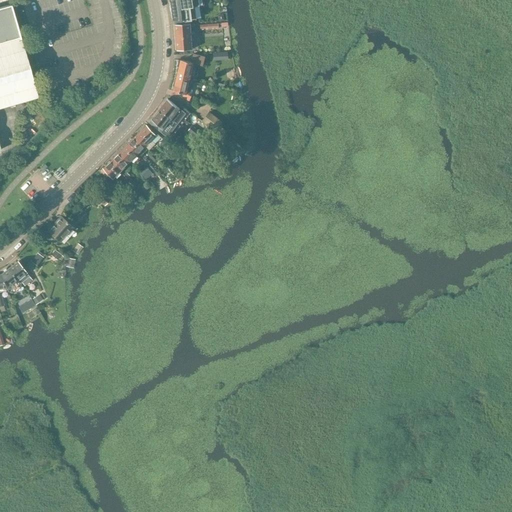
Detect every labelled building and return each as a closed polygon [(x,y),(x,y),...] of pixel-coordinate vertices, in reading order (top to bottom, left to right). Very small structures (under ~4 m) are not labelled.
[(176,9),(182,8),(199,5),(198,0),(171,0),(173,9),(175,9),(176,9)] [(0,106),(37,96),(10,4),(0,7),(0,106)] [(191,19),(196,18),(201,17),(199,5),(182,8),(176,9),(175,9),(173,9),(175,22),(191,19)] [(175,24),(177,50),(192,49),(190,23),(175,24)] [(181,60),(177,76),(190,79),(193,64),(203,66),(205,56),(198,55),(193,54),(193,55),(191,63),(181,60)] [(190,79),(177,76),(173,91),(184,94),(182,97),(189,101),(191,96),(186,94),(190,79)] [(167,99),(159,109),(178,124),(186,113),(167,99)] [(151,120),(149,122),(168,136),(178,124),(159,109),(151,120)] [(209,112),(202,122),(215,132),(223,122),(209,112)] [(146,125),(135,135),(145,146),(146,145),(149,149),(155,143),(165,154),(172,148),(157,134),(156,135),(146,125)] [(200,132),(192,125),(187,131),(196,138),(200,132)] [(228,133),(222,128),(217,134),(225,139),(228,133)] [(135,135),(128,143),(133,148),(132,149),(137,154),(145,146),(135,135)] [(128,143),(119,151),(129,162),(137,154),(132,149),(133,148),(128,143)] [(119,151),(111,159),(121,170),(122,169),(129,162),(119,151)] [(148,156),(155,162),(158,159),(152,152),(148,156)] [(121,170),(111,159),(103,167),(100,170),(107,177),(109,174),(113,178),(121,170)] [(143,170),(140,174),(146,180),(149,177),(143,170)] [(97,183),(98,183),(98,184),(102,188),(109,182),(104,177),(97,183)] [(105,192),(112,200),(112,201),(113,200),(118,196),(111,187),(105,192)] [(105,206),(105,205),(112,200),(105,192),(104,192),(98,197),(97,197),(105,206)] [(50,228),(47,231),(51,234),(59,241),(60,242),(66,236),(65,234),(72,226),(65,220),(60,216),(60,217),(55,222),(53,225),(52,224),(49,227),(50,228)] [(31,261),(36,266),(43,257),(37,252),(31,261)] [(17,261),(8,268),(17,279),(19,282),(20,283),(21,282),(22,282),(23,283),(25,286),(28,283),(32,280),(29,276),(28,276),(25,272),(22,268),(17,261)] [(0,274),(6,287),(7,286),(10,290),(12,288),(9,285),(17,279),(8,268),(0,274)] [(31,299),(35,305),(40,302),(36,296),(31,299)] [(31,299),(24,303),(28,309),(35,305),(31,299)]
